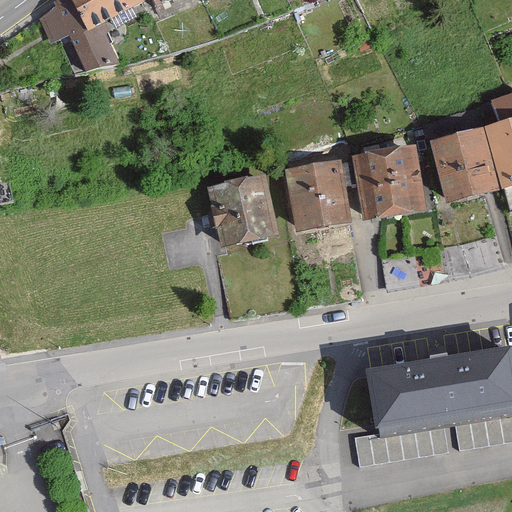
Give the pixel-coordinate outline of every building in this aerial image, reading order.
[(90,32),(73,0),(59,0),(47,7),(46,32),(62,42),(70,38),(86,69),(113,56),(98,28),(90,32)] [(153,0),(73,0),(90,32),(98,28),(153,0)] [(511,119),(483,128),(500,188),(506,210),(511,208),(511,119)] [(434,141),(451,202),(500,188),(483,128),(434,141)] [(357,156),(370,218),(425,207),(412,145),(357,156)] [(290,174),(301,232),(348,223),(337,165),(290,174)] [(213,188),(223,247),(277,237),(266,178),(213,188)] [(497,235),(383,261),(390,295),(504,269),(497,235)] [(511,404),(511,361),(511,351),(371,374),(379,428),(511,404)]
